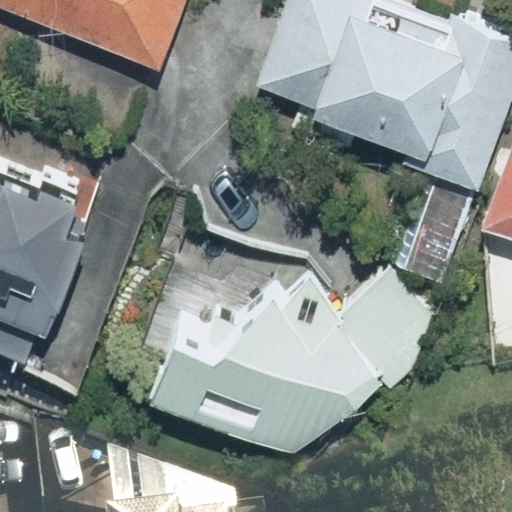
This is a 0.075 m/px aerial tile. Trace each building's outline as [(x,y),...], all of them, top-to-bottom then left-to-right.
[(22,0),(165,56),(186,0),(22,0)] [(511,98),(511,28),(440,0),(284,0),(259,63),(330,91),(317,122),(368,143),(382,110),(413,122),(405,140),(483,171),(511,98)] [(511,127),(482,201),(511,213),(511,127)] [(82,181),(0,147),(0,336),(37,352),(93,214),(72,206),(82,181)] [(186,300),(155,375),(294,434),(387,356),(397,369),(449,325),(393,258),(337,304),(301,261),(233,318),(186,300)] [(166,511),(164,490),(97,472),(101,511),(166,511)]
